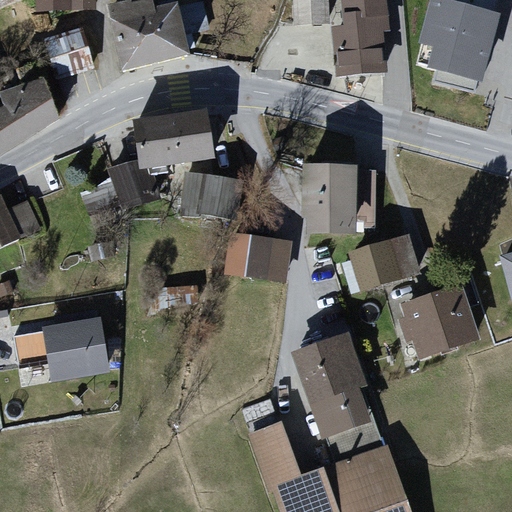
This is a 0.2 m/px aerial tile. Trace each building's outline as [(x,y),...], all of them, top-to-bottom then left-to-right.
[(99,7),(98,0),(0,0),(0,7),(17,0),(36,0),(35,9),(99,7)] [(202,55),(188,2),(177,0),(140,0),(105,7),(124,72),(202,55)] [(323,0),(295,2),(297,33),(332,31),(329,0),(323,0)] [(390,0),(341,0),(345,26),(335,27),(342,75),(388,69),(383,31),(395,30),(390,0)] [(508,0),(438,0),(422,62),(488,79),(508,0)] [(104,73),(88,19),(12,42),(18,61),(42,54),(53,88),(104,73)] [(0,156),(2,160),(77,124),(53,88),(42,54),(18,61),(24,82),(7,91),(15,108),(0,114),(0,156)] [(213,108),(135,127),(140,160),(112,171),(129,215),(168,196),(153,169),(186,167),(183,196),(203,205),(202,212),(239,220),(244,176),(203,170),(203,164),(225,161),(213,108)] [(365,166),(308,162),(304,228),(361,232),(365,166)] [(5,189),(0,191),(0,252),(50,227),(35,197),(14,207),(5,189)] [(410,229),(351,250),(366,293),(425,272),(410,229)] [(294,242),(227,235),(223,273),(290,280),(294,242)] [(511,305),(511,257),(501,260),(511,305)] [(465,284),(402,306),(420,360),(483,339),(465,284)] [(47,361),(51,390),(111,381),(103,326),(15,338),(19,365),(47,361)] [(416,511),(349,333),(295,353),(336,460),(303,472),(285,423),(249,437),(277,511),(416,511)]
